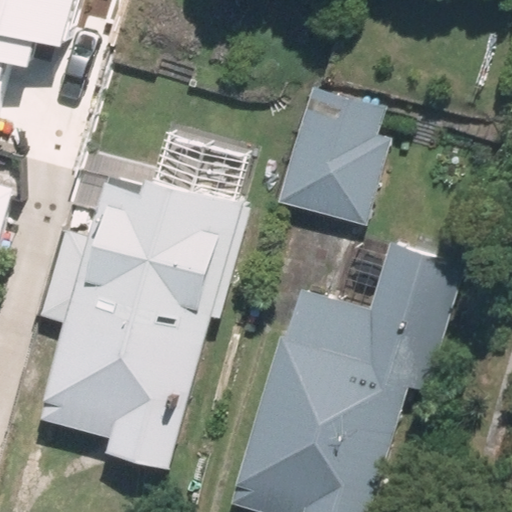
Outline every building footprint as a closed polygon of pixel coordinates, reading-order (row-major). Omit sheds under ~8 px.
[(107,79),(46,63),(30,125),(91,141),(107,79)] [(14,79),(0,76),(0,325),(6,327),(44,153),(0,143),(14,79)] [(410,108),(319,86),(290,203),(382,225),(410,108)] [(183,464),(265,199),(127,157),(104,232),(76,223),(50,309),(79,318),(52,408),(129,432),(125,446),(183,464)] [(377,299),(313,281),(250,501),(288,511),(385,511),(458,257),(394,238),(377,299)]
